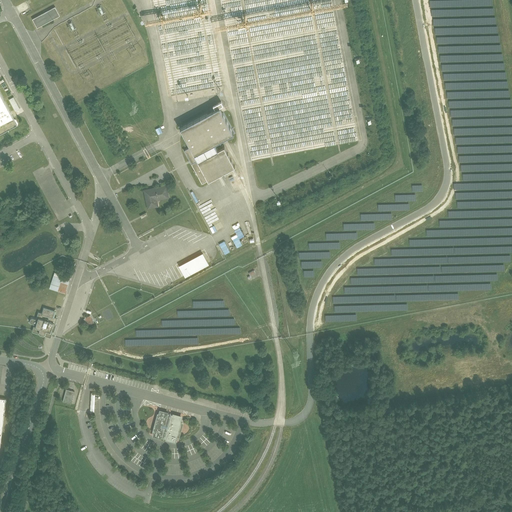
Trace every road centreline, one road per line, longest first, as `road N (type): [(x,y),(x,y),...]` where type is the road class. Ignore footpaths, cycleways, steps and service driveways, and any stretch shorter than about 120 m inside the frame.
road 1 (unclassified): [(53,363),(65,373),(251,421),(290,421),(307,410),(319,285),(349,249),(436,198),(445,179),(415,0)]
road 2 (unclassified): [(1,511),(41,371)]
